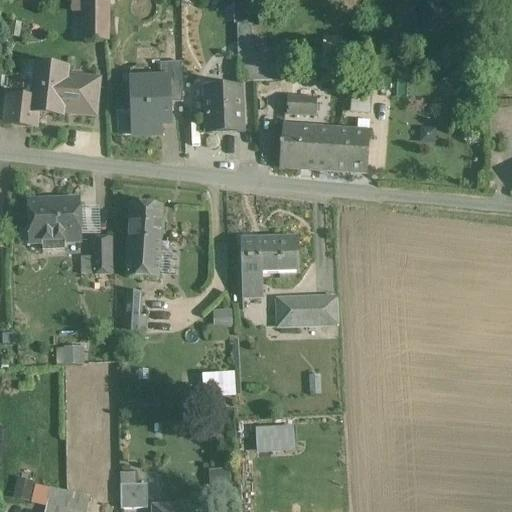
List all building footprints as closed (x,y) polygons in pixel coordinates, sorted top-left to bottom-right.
[(107,7),(84,7),(84,41),(107,41),(107,7)] [(239,85),(254,84),(254,57),(252,26),(237,26),(239,85)] [(254,57),(254,84),(278,84),(277,56),(254,57)] [(182,64),(161,65),(161,81),(170,81),(171,104),(183,104),(182,64)] [(67,70),(36,67),(32,100),(31,114),(37,115),(62,118),(62,114),(95,117),(99,82),(66,78),(67,70)] [(289,73),(287,101),(314,102),(312,119),(329,120),(331,91),(330,91),(331,76),(289,73)] [(161,81),(131,83),(133,136),(162,136),(161,124),(172,123),(171,104),(170,81),(161,81)] [(241,91),(205,92),(207,135),(238,133),(237,119),(242,119),(241,91)] [(32,100),(8,97),(5,126),(36,129),(37,115),(31,114),(32,100)] [(286,117),(312,119),(314,102),(287,101),(286,117)] [(310,132),(283,130),(280,169),(308,171),(310,132)] [(366,136),(310,132),(308,171),(363,175),(366,136)] [(80,202),(28,204),(29,245),(81,243),(80,202)] [(163,208),(130,206),(127,259),(160,261),(163,208)] [(297,239),(241,240),(242,302),(264,302),(263,277),(297,276),(297,239)] [(111,240),(92,241),(93,276),(111,276),(111,240)] [(160,261),(127,259),(126,279),(158,281),(160,261)] [(142,296),(125,294),(123,335),(148,336),(149,321),(141,320),(142,296)] [(337,299),(275,301),(276,331),(338,330),(337,299)] [(83,351),(57,351),(57,367),(83,367),(83,351)] [(234,375),(202,376),(203,400),(235,399),(234,375)] [(113,436),(98,429),(91,445),(107,452),(113,436)] [(293,432),(259,433),(259,452),(293,451),(293,432)] [(231,471),(209,471),(209,493),(231,492),(231,471)] [(12,498),(52,511),(55,511),(61,498),(73,502),(75,496),(19,477),(12,498)] [(147,487),(120,488),(120,511),(148,511),(147,487)]
